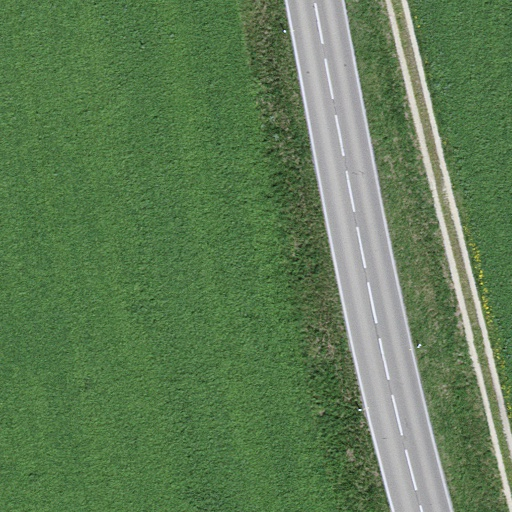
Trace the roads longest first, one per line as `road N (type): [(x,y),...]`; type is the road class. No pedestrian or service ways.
road 1 (secondary): [(319,0),(396,436),(418,511)]
road 2 (track): [(511,467),(400,0)]
